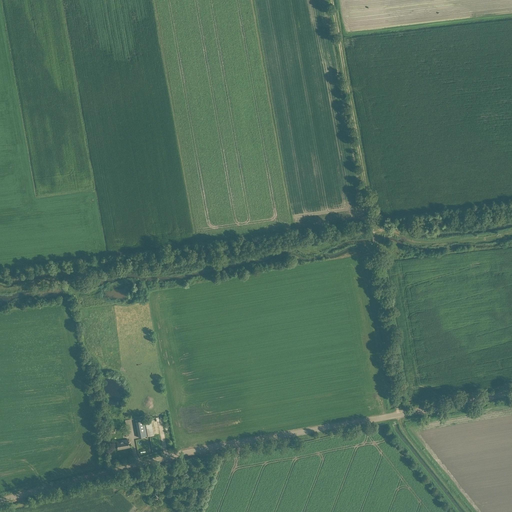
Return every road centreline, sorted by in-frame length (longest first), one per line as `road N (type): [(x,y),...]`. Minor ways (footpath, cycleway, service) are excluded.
road 1 (unclassified): [(0,500),(136,462),(511,393)]
road 2 (track): [(373,244),(401,429),(467,511)]
road 3 (track): [(373,233),(332,0)]
road 4 (track): [(511,231),(432,243),(373,232)]
